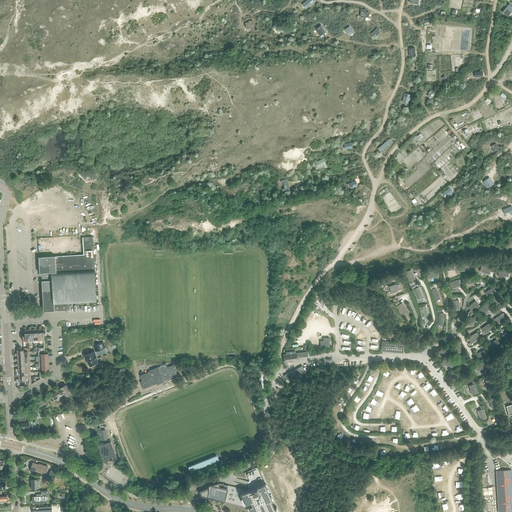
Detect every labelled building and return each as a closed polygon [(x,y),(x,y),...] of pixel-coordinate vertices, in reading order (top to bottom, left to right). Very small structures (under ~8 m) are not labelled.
[(504,12),(503,12),(507,16),(511,9),(511,8),(508,6),(505,9),(503,8),(502,10),(503,11),(503,12),(504,12)] [(360,12),(360,17),(369,17),(369,14),(369,12),(366,12),(366,9),(360,9),(360,12)] [(254,27),(253,20),(248,21),(248,22),(245,23),(246,29),(254,27)] [(326,32),(321,25),(315,29),(320,36),(326,32)] [(345,29),(349,36),(354,32),(350,26),(345,29)] [(370,34),(374,39),(381,32),(377,28),(370,34)] [(476,77),(483,76),(482,72),(481,68),(479,69),(480,71),(474,72),(475,78),(476,77)] [(402,102),(408,104),(411,95),(405,93),(402,102)] [(35,138),(41,148),(43,146),(42,144),(41,144),(39,142),(41,141),(41,140),(46,137),(50,136),(59,132),(58,129),(48,132),(41,135),(35,138)] [(389,139),(378,149),(380,152),(392,142),(389,139)] [(493,152),(500,148),(498,145),(497,146),(496,143),(491,146),(492,150),(493,152)] [(315,163),(318,168),(325,164),(322,159),(315,163)] [(494,184),(489,177),(483,182),(484,183),(483,184),(484,185),(485,185),(487,188),(494,184)] [(287,179),(281,181),(281,183),(283,182),(284,188),(282,189),(283,191),(289,190),(287,179)] [(358,186),(356,180),(348,183),(351,189),(358,186)] [(450,188),(442,194),(446,197),(453,192),(450,188)] [(511,207),(511,206),(503,210),(504,214),(509,212),(511,215),(511,214),(511,207)] [(50,256),(38,257),(39,273),(41,273),(41,276),(43,311),(68,310),(67,307),(67,304),(96,302),(94,257),(93,257),(93,249),(93,247),(93,237),(82,237),(83,254),(55,256),(53,256),(50,256)] [(400,289),(398,284),(389,287),(391,293),(400,289)] [(384,341),(383,351),(403,353),(404,343),(384,341)] [(93,345),(95,351),(105,348),(103,342),(93,345)] [(98,362),(94,351),(84,355),(85,359),(87,359),(90,367),(94,366),(94,368),(99,366),(98,362)] [(296,351),(287,352),(286,352),(286,355),(284,355),(285,363),(298,362),(297,357),(308,356),(307,352),(296,353),(296,351)] [(149,372),(140,376),(142,381),(140,381),(143,389),(152,386),(151,384),(154,383),(155,384),(156,384),(157,385),(164,382),(164,381),(177,375),(176,373),(174,368),(173,365),(167,367),(166,364),(160,366),(149,371),(149,372)] [(305,372),(302,366),(284,376),(286,380),(292,377),(293,378),(305,372)] [(19,376),(19,379),(16,379),(16,383),(20,383),(19,381),(22,381),(22,386),(29,386),(31,384),(31,377),(25,377),(25,375),(19,376)] [(66,385),(64,386),(60,389),(51,394),(54,400),(58,399),(58,398),(63,395),(65,398),(70,395),(68,392),(70,391),(66,385)] [(19,418),(20,429),(32,428),(32,422),(26,422),(25,417),(19,418)] [(94,428),(96,441),(107,440),(105,430),(101,430),(100,427),(94,428)] [(116,458),(110,442),(98,446),(103,463),(110,461),(114,462),(115,459),(116,458)] [(32,463),(30,469),(42,473),(42,471),(46,472),(47,467),(43,465),(42,466),(32,463)] [(208,487),(199,492),(201,496),(202,497),(209,499),(213,500),(214,500),(218,501),(220,501),(223,502),(225,503),(245,508),(247,511),(277,511),(276,508),(272,500),(270,494),(268,491),(266,486),(265,484),(258,468),(256,469),(246,474),(248,480),(246,490),(219,483),(218,483),(216,484),(213,485),(211,486),(211,487),(209,488),(208,487)] [(496,470),(498,511),(511,511),(511,470),(511,469),(501,470),(496,470)] [(31,480),(31,489),(38,488),(38,484),(40,484),(40,479),(31,480)] [(36,496),(32,497),(32,503),(46,503),(46,494),(50,494),(50,490),(41,491),(41,494),(36,494),(36,496)] [(456,511),(465,511),(464,503),(455,504),(456,511)]
